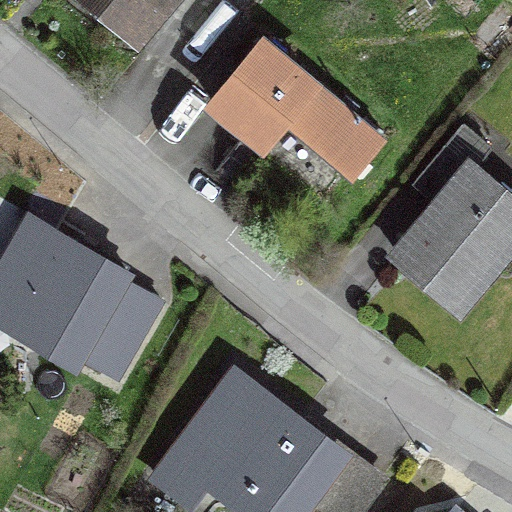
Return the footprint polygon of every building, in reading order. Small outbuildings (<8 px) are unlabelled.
[(168,0),(92,0),(137,38),(168,0)] [(211,99),(265,144),(286,119),(351,173),(380,138),(261,39),(211,99)] [(489,145),(463,123),(425,168),(450,189),(396,253),(457,303),(511,237),(511,197),(473,165),(489,145)] [(30,216),(0,268),(0,310),(113,375),(159,296),(123,275),(125,271),(30,216)] [(263,511),(297,511),(343,451),(235,370),(156,477),(192,504),(213,475),(263,511)] [(360,511),(384,481),(355,460),(319,509),(323,511),(360,511)]
